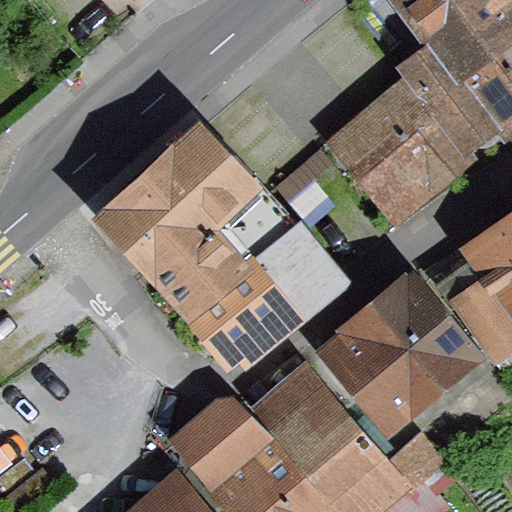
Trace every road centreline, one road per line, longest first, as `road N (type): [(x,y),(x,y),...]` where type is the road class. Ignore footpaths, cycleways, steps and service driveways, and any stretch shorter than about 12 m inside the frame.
road 1 (residential): [(37,204),(169,363),(211,377),(244,370),(405,239),(511,176)]
road 2 (secondary): [(37,204),(273,0)]
